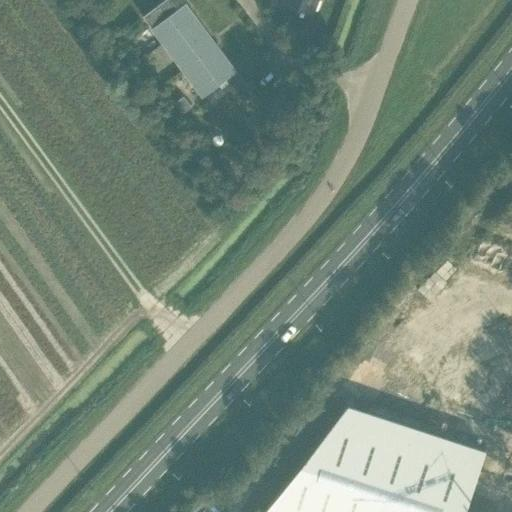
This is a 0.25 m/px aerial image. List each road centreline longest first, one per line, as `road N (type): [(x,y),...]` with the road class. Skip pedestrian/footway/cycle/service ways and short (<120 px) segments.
road 1 (unclassified): [(30,511),(322,197),(360,130),(407,0)]
road 2 (primary): [(108,511),(511,68)]
road 3 (unclassified): [(461,399),(503,511)]
